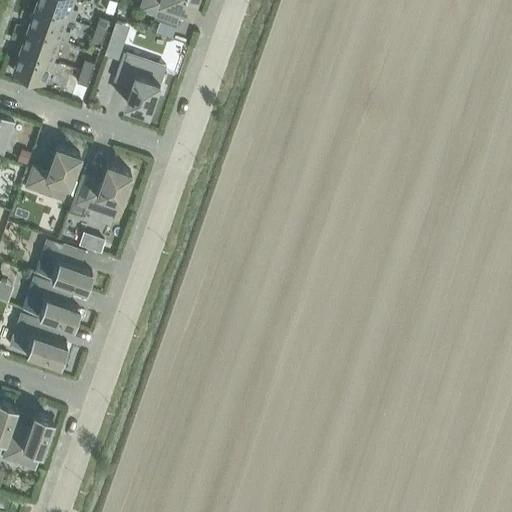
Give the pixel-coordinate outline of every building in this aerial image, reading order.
[(68,18),(74,20),(78,9),(72,7),(74,0),(38,0),(36,6),(69,17),(68,18)] [(154,18),(177,26),(183,8),(194,12),(198,0),(143,0),(141,9),(156,14),(154,18)] [(61,39),(67,41),(70,30),(65,28),(68,18),(69,17),(36,6),(29,28),(61,39)] [(100,16),(96,27),(107,31),(111,19),(100,16)] [(96,27),(92,39),(103,42),(107,31),(96,27)] [(21,49),(31,53),(54,60),(61,39),(29,28),(21,49)] [(14,72),(46,83),(50,71),(56,73),(60,62),(54,60),(31,53),(21,49),(14,72)] [(127,103),(151,112),(167,65),(124,51),(114,80),(133,87),(127,103)] [(85,59),(81,70),(92,74),(96,62),(85,59)] [(81,70),(77,82),(88,85),(92,74),(81,70)] [(0,151),(3,153),(14,121),(0,115),(0,151)] [(26,185),(64,198),(80,152),(56,144),(47,167),(34,162),(26,185)] [(85,206),(114,216),(131,170),(107,162),(100,179),(82,172),(68,211),(82,215),(85,206)] [(36,271),(86,288),(92,270),(80,265),(85,250),(63,243),(62,244),(47,239),(36,271)] [(23,308),(73,325),(79,306),(67,302),(72,287),(50,279),(49,281),(34,275),(23,308)] [(54,339),(59,324),(37,316),(37,317),(22,312),(10,344),(60,362),(67,343),(54,339)] [(0,449),(16,404),(0,398),(0,449)] [(3,456),(34,467),(35,467),(53,417),(34,411),(30,423),(14,418),(7,440),(8,441),(3,456)]
